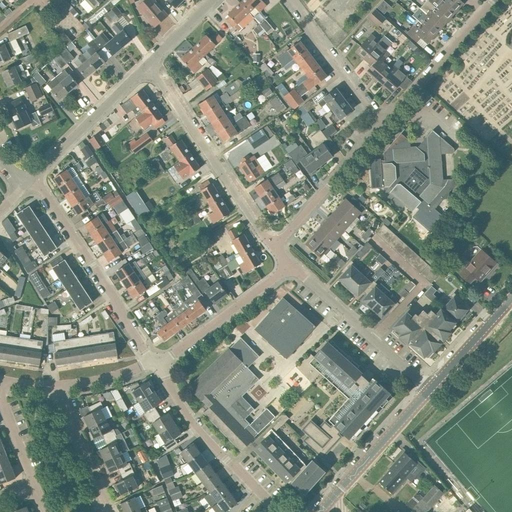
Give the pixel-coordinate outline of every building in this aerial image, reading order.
[(22,3),(19,0),(17,0),(12,5),(16,8),(22,3)] [(65,0),(64,1),(62,3),(65,6),(68,9),(71,6),(65,0)] [(103,0),(86,0),(94,9),(103,0)] [(152,0),(145,0),(138,7),(156,28),(168,17),(166,16),(152,0),(153,0),(152,0)] [(267,5),(262,0),(244,0),(241,3),(250,12),(250,13),(254,17),(256,14),(253,10),(255,8),(259,12),(267,5)] [(428,0),(420,9),(426,13),(442,28),(450,20),(439,11),(436,8),(428,0)] [(450,20),(457,11),(443,0),(427,0),(428,0),(436,8),(439,11),(450,20)] [(460,0),(443,0),(457,11),(464,3),(460,0)] [(383,1),(376,8),(384,14),(390,7),(383,1)] [(111,2),(104,8),(107,11),(114,6),(111,2)] [(241,3),(229,15),(230,16),(226,19),(234,27),(238,24),(242,28),(254,17),(250,13),(250,12),(241,3)] [(108,12),(115,21),(123,14),(116,5),(108,12)] [(77,7),(75,9),(72,12),(77,18),(80,15),(82,13),(77,7)] [(1,11),(7,17),(13,11),(9,8),(4,13),(1,11)] [(386,18),(376,9),(367,18),(378,27),(386,18)] [(422,25),(435,36),(442,28),(426,13),(422,17),(418,21),(422,25)] [(259,24),(264,29),(266,33),(272,28),(265,19),(259,24)] [(89,20),(82,25),(86,29),(92,24),(89,21),(89,20)] [(115,30),(110,33),(114,38),(122,47),(131,40),(123,30),(125,29),(119,22),(112,27),(115,30)] [(264,29),(259,24),(253,29),(257,34),(264,29)] [(7,34),(10,42),(0,46),(0,63),(11,59),(10,57),(17,54),(14,49),(19,47),(16,39),(19,38),(20,40),(24,38),(23,36),(29,33),(26,25),(7,34)] [(435,36),(422,25),(419,29),(415,26),(408,34),(423,48),(428,43),(429,44),(435,36)] [(64,32),(59,37),(67,46),(72,42),(64,32)] [(103,33),(94,40),(102,50),(106,47),(113,55),(122,47),(114,38),(110,41),(103,33)] [(207,36),(195,48),(207,61),(212,65),(216,61),(212,58),(210,58),(206,54),(216,45),(215,44),(222,38),(218,33),(211,40),(207,36)] [(83,55),(95,70),(104,62),(97,54),(102,50),(94,40),(89,34),(88,34),(88,35),(85,37),(89,42),(87,44),(91,48),(87,51),(83,55)] [(365,58),(380,41),(371,34),(356,51),(365,58)] [(380,41),(365,58),(373,65),(386,50),(393,43),(385,36),(380,41)] [(237,37),(233,41),(237,45),(241,41),(237,37)] [(288,51),(294,59),(307,49),(301,41),(288,51)] [(410,42),(407,45),(413,50),(416,47),(410,42)] [(418,47),(413,52),(418,56),(422,51),(418,47)] [(195,48),(182,60),(194,73),(202,66),(207,61),(195,48)] [(66,49),(60,54),(68,63),(74,58),(66,49)] [(294,59),(302,68),(314,59),(307,49),(294,59)] [(373,65),(368,70),(376,78),(387,65),(383,62),(390,54),(386,50),(373,65)] [(33,53),(23,58),(27,65),(36,61),(33,53)] [(68,63),(60,54),(53,59),(61,68),(68,63)] [(95,70),(83,55),(79,58),(74,62),(79,67),(78,68),(86,77),(95,70)] [(287,58),(281,63),(284,67),(290,62),(287,58)] [(302,68),(306,74),(295,83),(298,86),(322,68),(314,59),(302,68)] [(290,62),(284,67),(286,70),(293,65),(290,62)] [(391,68),(387,65),(376,78),(384,85),(399,69),(398,69),(400,67),(401,66),(396,62),(391,68)] [(26,77),(23,70),(24,70),(21,64),(15,67),(14,67),(3,72),(9,86),(21,81),(20,80),(26,77)] [(33,77),(34,76),(38,73),(40,71),(36,67),(30,73),(33,77)] [(284,97),(294,109),(304,101),(299,95),(314,84),(315,86),(328,76),(322,68),(298,86),(289,93),(285,96),(284,97)] [(388,80),(384,85),(392,92),(398,85),(403,89),(411,80),(407,76),(408,75),(400,68),(399,69),(388,80)] [(61,73),(56,77),(69,92),(78,84),(70,75),(65,69),(61,73)] [(218,81),(217,80),(208,69),(196,78),(206,91),(218,81)] [(46,82),(38,73),(34,76),(38,81),(42,86),(46,82)] [(272,76),(268,80),(271,83),(272,84),(281,77),(278,73),(273,77),(272,76)] [(263,74),(259,77),(263,84),(268,80),(263,74)] [(69,92),(56,77),(52,80),(48,83),(52,89),(59,99),(69,92)] [(41,86),(42,86),(38,81),(28,86),(25,88),(31,102),(43,96),(42,94),(44,94),(40,85),(38,86),(36,83),(38,82),(41,86)] [(200,104),(206,113),(230,97),(240,90),(234,82),(224,88),(227,92),(219,97),(217,93),(200,104)] [(282,83),(277,87),(285,96),(289,93),(286,89),(285,87),(282,83)] [(266,98),(273,93),(268,87),(262,91),(266,98)] [(327,112),(344,99),(337,89),(324,98),(325,98),(319,103),(322,107),(323,106),(327,112)] [(143,110),(144,111),(153,104),(142,90),(121,106),(127,115),(132,111),(136,115),(143,110)] [(206,113),(212,123),(229,112),(232,110),(228,104),(233,101),(243,94),(240,90),(230,97),(206,113)] [(269,101),(277,112),(284,107),(276,96),(269,101)] [(6,105),(17,128),(31,122),(34,127),(42,123),(36,112),(29,116),(21,98),(6,105)] [(312,98),(303,105),(308,112),(317,105),(312,98)] [(352,110),(344,99),(327,112),(327,113),(332,109),(335,113),(329,118),(334,124),(352,110)] [(163,117),(153,104),(144,111),(135,118),(145,130),(153,124),(157,128),(165,122),(162,118),(163,117)] [(303,105),(296,110),(301,117),(308,112),(303,105)] [(212,123),(218,132),(242,116),(240,112),(233,117),(229,112),(212,123)] [(244,115),(242,116),(218,132),(224,141),(237,133),(238,134),(251,125),(244,115)] [(332,124),(322,132),(327,138),(329,136),(330,136),(337,131),(332,124)] [(262,128),(247,138),(254,148),(269,138),(262,128)] [(322,143),(327,139),(327,138),(322,132),(321,130),(311,137),(318,147),(312,152),(322,164),(332,156),(322,143)] [(380,160),(370,160),(372,188),(384,187),(385,193),(390,193),(395,197),(392,200),(394,201),(395,204),(396,205),(398,207),(401,207),(402,208),(405,206),(413,212),(417,207),(428,217),(443,200),(449,199),(449,193),(456,184),(457,184),(457,183),(457,182),(457,181),(457,180),(456,180),(456,179),(455,179),(454,179),(453,179),(443,179),(441,155),(451,154),(452,154),(453,154),(453,153),(454,153),(454,152),(454,151),(454,150),(454,149),(453,148),(452,146),(433,130),(427,137),(427,138),(426,139),(418,148),(417,147),(411,147),(410,142),(410,141),(401,133),(383,154),(384,153),(384,160),(380,161),(380,160)] [(106,143),(99,133),(89,140),(95,150),(106,143)] [(137,142),(130,147),(135,154),(153,141),(148,134),(137,142)] [(175,164),(180,161),(190,154),(181,140),(176,143),(171,135),(166,139),(171,146),(170,147),(178,158),(173,162),(175,164)] [(322,164),(312,152),(309,154),(301,144),(298,146),(295,141),(285,149),(289,154),(295,162),(300,159),(310,172),(322,164)] [(87,146),(81,150),(87,158),(92,155),(87,146)] [(183,180),(190,175),(200,168),(190,154),(180,161),(174,166),(183,180)] [(243,163),(240,165),(250,181),(261,173),(262,174),(272,167),(263,154),(256,159),(254,156),(251,158),(250,159),(243,163)] [(94,157),(85,162),(89,167),(97,162),(94,157)] [(156,158),(156,157),(151,161),(160,174),(165,171),(160,164),(162,163),(158,157),(156,158)] [(296,166),(291,159),(283,165),(286,169),(289,167),(291,169),(296,166)] [(95,169),(99,175),(104,172),(100,166),(95,169)] [(54,178),(59,187),(73,178),(67,170),(54,178)] [(108,178),(104,172),(99,175),(103,182),(108,178)] [(260,196),(284,181),(278,172),(254,188),(260,196)] [(73,178),(59,187),(66,197),(79,188),(84,185),(77,175),(73,178)] [(209,181),(199,187),(211,205),(221,199),(212,185),(211,185),(209,181)] [(284,181),(260,196),(266,205),(279,197),(276,191),(286,184),(284,181)] [(72,206),(90,195),(84,185),(79,188),(66,197),(72,206)] [(111,192),(102,198),(103,198),(106,204),(108,203),(120,195),(116,190),(111,193),(111,192)] [(126,196),(140,217),(150,211),(136,190),(126,196)] [(77,213),(78,215),(91,206),(96,202),(91,194),(90,195),(72,206),(73,207),(71,209),(74,214),(77,213)] [(120,195),(108,203),(111,208),(123,200),(120,195)] [(287,199),(286,200),(288,203),(296,199),(295,198),(293,195),(287,199)] [(279,197),(266,205),(272,215),(285,206),(282,202),(280,198),(279,197)] [(348,198),(339,208),(354,220),(362,211),(358,208),(349,199),(348,198)] [(221,199),(211,205),(214,211),(209,214),(214,223),(230,214),(221,199)] [(123,201),(113,207),(119,215),(120,214),(128,208),(125,203),(123,201)] [(30,206),(17,214),(24,225),(36,217),(30,206)] [(193,207),(187,210),(191,217),(197,214),(193,207)] [(128,208),(120,214),(126,225),(130,222),(135,219),(131,213),(128,208)] [(339,208),(331,217),(345,230),(354,220),(339,208)] [(85,225),(90,233),(103,225),(109,221),(103,213),(98,217),(85,225)] [(197,214),(191,217),(193,220),(194,220),(196,223),(201,220),(197,214)] [(36,217),(24,225),(27,229),(31,235),(43,227),(36,217)] [(331,217),(323,226),(337,239),(345,230),(331,217)] [(8,218),(2,224),(5,229),(12,225),(8,218)] [(391,223),(386,218),(383,222),(388,226),(391,223)] [(110,235),(103,225),(90,233),(97,244),(110,235)] [(375,234),(419,274),(427,265),(383,225),(375,234)] [(323,226),(314,236),(328,249),(337,239),(323,226)] [(43,227),(31,235),(38,246),(50,238),(43,227)] [(370,228),(366,233),(370,236),(374,232),(370,228)] [(233,241),(241,256),(252,249),(244,235),(239,238),(234,229),(229,232),(234,241),(233,241)] [(14,231),(9,235),(13,242),(18,238),(14,231)] [(117,231),(110,235),(97,244),(104,254),(124,241),(117,231)] [(366,233),(362,237),(365,241),(370,236),(366,233)] [(145,235),(138,240),(143,247),(150,242),(145,235)] [(314,236),(306,245),(320,258),(324,254),(325,255),(330,250),(328,249),(314,236)] [(50,238),(38,246),(45,256),(57,248),(50,238)] [(128,248),(124,241),(104,254),(109,262),(122,254),(121,252),(128,248)] [(143,247),(140,249),(144,255),(154,248),(150,242),(143,247)] [(362,249),(356,255),(359,257),(361,259),(372,247),(367,243),(362,249)] [(439,243),(435,247),(439,252),(444,247),(439,243)] [(359,249),(355,245),(351,250),(355,254),(359,249)] [(14,250),(23,264),(30,260),(22,246),(14,250)] [(240,265),(245,273),(261,264),(252,249),(241,256),(245,262),(240,265)] [(424,249),(418,255),(421,258),(423,259),(429,253),(427,252),(424,249)] [(0,266),(7,259),(8,258),(0,250),(0,266)] [(454,269),(460,275),(469,283),(475,277),(480,282),(497,264),(482,250),(471,263),(464,257),(461,260),(461,261),(454,269)] [(151,254),(141,260),(144,265),(145,265),(154,259),(151,254)] [(227,264),(228,263),(223,254),(217,258),(222,267),(227,264)] [(337,256),(334,260),(338,264),(338,265),(341,268),(346,263),(342,260),(341,260),(337,256)] [(429,256),(425,261),(430,266),(435,260),(429,256)] [(59,279),(72,270),(65,260),(52,268),(59,279)] [(25,267),(28,273),(38,266),(34,261),(25,267)] [(121,281),(140,268),(135,261),(130,265),(129,264),(116,272),(121,281)] [(340,279),(349,288),(361,275),(353,268),(355,265),(351,261),(341,272),(344,275),(340,279)] [(227,264),(222,267),(227,276),(233,273),(227,264)] [(396,268),(391,264),(385,272),(380,277),(385,281),(396,268)] [(169,270),(166,265),(161,268),(164,273),(165,274),(164,275),(166,276),(156,283),(160,289),(170,283),(169,281),(173,278),(169,270)] [(419,274),(430,284),(433,281),(422,272),(428,265),(427,265),(419,274)] [(438,275),(428,265),(422,272),(433,281),(438,275)] [(146,278),(140,268),(121,281),(128,291),(148,278),(147,277),(146,278)] [(380,268),(376,273),(380,277),(385,272),(380,268)] [(191,269),(186,272),(202,294),(205,291),(215,304),(227,295),(226,295),(229,293),(220,280),(210,287),(204,277),(200,280),(191,269)] [(72,270),(59,279),(66,289),(79,281),(72,270)] [(361,275),(347,290),(353,295),(355,294),(358,296),(362,291),(365,294),(375,283),(380,277),(376,273),(370,279),(371,279),(368,282),(361,275)] [(153,285),(148,278),(128,291),(134,299),(147,290),(146,290),(153,285)] [(46,287),(42,280),(35,285),(39,292),(46,287)] [(73,300),(86,291),(79,281),(66,289),(73,300)] [(368,296),(363,301),(366,303),(365,305),(371,311),(385,296),(377,289),(379,286),(375,283),(365,294),(368,296)] [(173,286),(166,290),(170,295),(171,295),(175,301),(176,301),(178,304),(172,308),(174,310),(174,311),(175,312),(179,317),(185,326),(195,318),(189,309),(184,302),(181,298),(173,286)] [(46,287),(39,292),(43,298),(51,294),(46,287)] [(404,298),(409,294),(404,289),(400,294),(404,298)] [(93,302),(86,291),(73,300),(80,310),(93,302)] [(466,315),(464,313),(466,310),(462,306),(464,303),(453,293),(449,297),(452,300),(444,309),(457,320),(458,319),(460,321),(466,315)] [(184,302),(189,309),(195,318),(206,311),(194,294),(184,302)] [(13,296),(0,301),(0,306),(0,307),(15,301),(13,296)] [(392,303),(385,296),(373,309),(382,317),(386,313),(389,315),(399,304),(395,300),(392,303)] [(268,343),(287,359),(316,327),(297,309),(297,310),(284,298),(255,330),(269,342),(268,343)] [(47,306),(51,313),(59,308),(55,301),(47,306)] [(164,309),(159,313),(163,318),(168,314),(164,309)] [(412,343),(424,329),(437,341),(440,338),(427,326),(436,315),(431,310),(427,314),(423,310),(418,316),(415,314),(411,318),(422,327),(409,341),(412,343)] [(454,323),(441,310),(436,315),(427,326),(440,338),(443,340),(450,332),(447,330),(454,323)] [(175,312),(166,319),(169,324),(168,324),(175,333),(185,326),(179,317),(175,312)] [(159,313),(155,316),(159,321),(163,318),(159,313)] [(422,327),(411,318),(406,314),(394,327),(402,334),(400,336),(407,343),(409,341),(422,327)] [(49,317),(49,325),(57,325),(57,317),(49,317)] [(158,332),(164,341),(175,333),(168,324),(158,332)] [(424,329),(412,343),(410,344),(424,357),(431,349),(433,351),(440,343),(437,341),(424,329)] [(114,333),(102,335),(105,356),(108,355),(109,359),(118,357),(116,345),(114,333)] [(102,335),(90,336),(93,358),(97,357),(97,361),(106,359),(105,356),(102,335)] [(7,336),(4,357),(7,358),(7,361),(16,363),(19,338),(7,336)] [(90,336),(78,338),(81,360),(85,359),(85,362),(94,361),(93,358),(90,336)] [(229,349),(189,388),(202,402),(203,401),(209,408),(205,413),(241,451),(250,442),(255,438),(254,437),(275,417),(268,409),(251,425),(245,420),(251,415),(250,414),(254,410),(241,396),(259,379),(247,368),(259,356),(241,337),(240,338),(236,343),(229,349)] [(19,338),(16,363),(23,364),(24,360),(27,361),(30,340),(19,338)] [(78,338),(66,340),(69,362),(73,361),(74,364),(82,363),(81,360),(78,338)] [(30,340),(27,361),(31,361),(30,365),(40,366),(44,342),(31,340),(30,340)] [(66,340),(54,342),(57,365),(61,365),(62,366),(70,365),(69,362),(66,340)] [(342,350),(335,344),(332,347),(328,342),(314,357),(310,354),(296,368),(311,383),(324,370),(342,350)] [(324,370),(335,380),(353,360),(352,360),(350,362),(346,359),(348,356),(342,350),(324,370)] [(335,380),(346,390),(350,386),(361,375),(362,373),(357,369),(360,366),(353,360),(335,380)] [(362,390),(369,382),(361,375),(350,386),(354,390),(358,386),(362,390)] [(382,408),(389,401),(386,398),(390,394),(390,393),(389,393),(376,381),(376,380),(376,381),(373,378),(369,382),(362,390),(382,408)] [(140,403),(155,393),(153,389),(155,389),(152,381),(146,385),(133,393),(140,403)] [(372,419),(379,412),(376,410),(379,406),(382,408),(362,390),(352,401),(372,419)] [(144,414),(148,420),(158,413),(154,408),(158,405),(159,405),(165,401),(159,395),(158,396),(155,393),(140,403),(146,413),(144,414)] [(121,397),(116,400),(122,412),(127,409),(121,397)] [(352,401),(342,412),(362,430),(363,430),(360,427),(364,423),(366,426),(372,419),(352,401)] [(106,421),(101,410),(104,408),(100,402),(89,407),(92,414),(88,416),(88,415),(81,418),(86,426),(88,425),(89,428),(106,421)] [(153,424),(160,434),(175,424),(173,421),(175,420),(172,412),(166,416),(162,419),(158,413),(148,420),(151,425),(153,424)] [(342,412),(332,423),(333,424),(341,432),(349,439),(354,434),(356,437),(362,430),(342,412)] [(289,419),(286,415),(263,437),(265,439),(273,431),(275,432),(289,419)] [(117,436),(114,430),(111,431),(106,421),(89,428),(91,432),(89,433),(92,441),(98,438),(102,436),(105,442),(117,436)] [(309,435),(328,452),(338,441),(335,438),(341,432),(333,424),(330,427),(325,422),(319,428),(314,424),(306,432),(309,435)] [(175,424),(160,434),(166,444),(164,445),(168,451),(178,445),(175,439),(179,436),(185,433),(179,426),(178,428),(175,424)] [(273,431),(265,439),(254,450),(265,461),(284,442),(275,432),(273,431)] [(309,435),(304,441),(322,458),(328,452),(309,435)] [(105,442),(108,448),(104,450),(103,449),(97,452),(102,459),(103,458),(105,462),(122,454),(117,443),(120,442),(117,436),(105,442)] [(265,461),(275,472),(294,453),(284,442),(265,461)] [(194,443),(180,453),(180,454),(181,453),(188,463),(201,454),(193,444),(194,443)] [(142,450),(138,452),(144,463),(148,461),(142,450)] [(275,472),(286,483),(287,483),(287,482),(290,480),(305,464),(294,453),(275,472)] [(404,453),(394,464),(401,470),(399,472),(399,474),(401,475),(405,478),(406,477),(407,478),(411,482),(422,469),(416,464),(404,453)] [(127,465),(122,454),(105,462),(107,466),(105,466),(108,475),(114,471),(118,469),(121,475),(133,470),(130,464),(127,465)] [(201,454),(188,463),(196,473),(208,464),(201,454)] [(0,470),(12,466),(8,455),(0,458),(0,470)] [(313,461),(307,467),(293,483),(292,484),(293,484),(300,490),(302,487),(307,492),(325,472),(313,461)] [(160,468),(162,475),(172,470),(170,464),(160,468)] [(208,464),(196,473),(203,483),(216,473),(208,464)] [(307,467),(305,464),(290,480),(293,483),(307,467)] [(401,470),(394,464),(391,468),(379,482),(390,492),(391,491),(393,494),(407,479),(405,477),(405,478),(401,475),(399,474),(399,472),(401,470)] [(12,466),(0,470),(0,484),(17,478),(12,466)] [(121,475),(124,481),(120,483),(119,483),(113,486),(118,493),(119,492),(121,496),(138,488),(133,477),(136,476),(133,470),(121,475)] [(164,479),(166,484),(173,482),(176,480),(174,475),(172,470),(162,475),(164,479)] [(216,473),(203,483),(210,493),(223,483),(216,473)] [(173,482),(166,484),(169,490),(171,495),(181,491),(179,486),(175,488),(173,482)] [(210,493),(204,497),(211,507),(217,502),(217,503),(230,493),(223,483),(210,493)] [(164,491),(162,484),(152,489),(154,495),(164,491)] [(435,485),(425,497),(434,505),(444,493),(435,485)] [(181,491),(171,495),(173,500),(183,496),(181,491)] [(218,503),(211,508),(214,511),(225,511),(239,502),(238,502),(230,493),(217,503),(218,503)] [(427,511),(434,505),(425,497),(412,511),(427,511)] [(167,498),(158,502),(160,507),(159,507),(160,511),(162,511),(171,509),(169,503),(167,498)] [(121,505),(123,511),(136,511),(139,511),(133,499),(121,505)]
